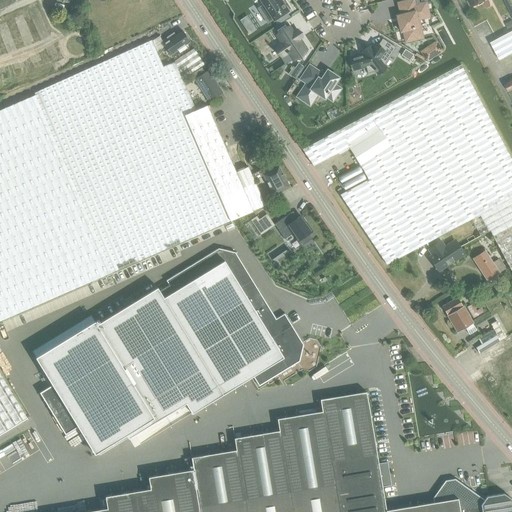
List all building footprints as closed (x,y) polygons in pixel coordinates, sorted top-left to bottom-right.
[(260,0),(263,4),(257,8),(267,23),(273,19),(274,20),(287,12),(288,11),(280,0),(260,0)] [(401,15),(397,16),(400,31),(403,31),(406,42),(422,37),(419,26),(417,19),(429,16),(425,2),(418,4),(416,0),(409,0),(398,3),(401,15)] [(500,60),(511,53),(511,0),(504,0),(511,15),(511,21),(506,24),(510,33),(491,42),(500,60)] [(287,12),(274,20),(277,25),(290,17),(287,12)] [(249,34),(256,29),(247,15),(240,20),(249,34)] [(281,42),(276,46),(283,57),(288,53),(292,60),(306,51),(298,39),(301,38),(296,31),(293,32),(290,27),(276,36),(281,42)] [(160,36),(151,41),(156,52),(165,47),(170,55),(189,42),(182,31),(175,35),(173,33),(162,40),(160,36)] [(364,54),(351,58),(354,69),(366,66),(368,74),(375,72),(376,71),(377,73),(385,67),(384,66),(396,47),(382,38),(377,47),(374,45),(372,49),(371,47),(363,53),(364,54)] [(80,72),(0,107),(0,320),(80,286),(230,221),(185,117),(195,112),(182,80),(188,76),(200,68),(204,66),(193,49),(173,62),(162,67),(156,52),(151,41),(150,40),(123,52),(80,72)] [(436,41),(420,51),(426,60),(441,50),(436,41)] [(192,42),(180,49),(183,54),(195,47),(192,42)] [(405,49),(401,55),(410,61),(413,55),(405,49)] [(295,79),(304,66),(298,63),(295,67),(293,66),(288,74),(295,79)] [(306,147),(302,149),(314,167),(348,147),(349,148),(360,166),(368,179),(340,195),(386,264),(471,219),(480,236),(490,231),(511,272),(511,162),(505,149),(460,64),(306,147)] [(300,78),(306,82),(300,91),(311,99),(316,92),(323,97),(325,95),(331,99),(339,88),(332,84),(336,79),(335,78),(336,77),(327,71),(326,72),(323,75),(309,65),(300,78)] [(203,73),(200,68),(188,76),(191,81),(194,79),(208,101),(221,93),(207,71),(203,73)] [(195,112),(185,117),(230,221),(264,205),(254,181),(262,176),(259,171),(251,175),(248,167),(236,172),(226,150),(212,116),(207,106),(195,112)] [(337,108),(327,114),(330,121),(341,115),(337,108)] [(273,196),(289,188),(278,167),(262,175),(273,196)] [(293,212),(274,224),(284,239),(285,239),(284,237),(291,232),(301,246),(313,238),(309,233),(311,232),(300,216),(297,218),(293,212)] [(251,220),(244,225),(254,239),(261,235),(251,220)] [(438,272),(453,261),(450,257),(446,251),(440,242),(428,250),(434,260),(431,262),(438,272)] [(457,244),(446,251),(450,257),(460,250),(457,244)] [(99,318),(40,355),(57,383),(45,391),(71,432),(83,424),(100,451),(141,425),(145,431),(200,396),(205,405),(267,366),(273,376),(304,357),(308,340),(289,308),(280,314),(240,250),(219,245),(184,267),(188,273),(164,288),(162,285),(102,323),(99,318)] [(487,281),(504,270),(498,259),(492,263),(484,252),(473,259),(487,281)] [(324,295),(333,310),(343,304),(348,313),(366,303),(352,279),(324,295)] [(102,285),(35,309),(44,335),(111,310),(102,285)] [(442,307),(457,332),(472,323),(457,298),(442,307)] [(476,310),(472,303),(466,307),(473,318),(484,312),(481,307),(476,310)] [(481,344),(475,348),(478,353),(500,341),(505,338),(496,321),(495,321),(490,324),(493,330),(478,339),(481,344)] [(0,435),(27,418),(0,373),(0,435)] [(511,511),(511,500),(511,499),(503,493),(489,496),(484,499),(454,478),(445,480),(437,491),(433,497),(433,503),(386,510),(382,487),(391,485),(387,462),(378,464),(366,392),(320,400),(322,411),(277,419),(279,431),(241,437),(235,438),(234,438),(236,450),(191,457),(193,469),(148,477),(150,489),(105,496),(107,508),(84,511),(511,511)]
